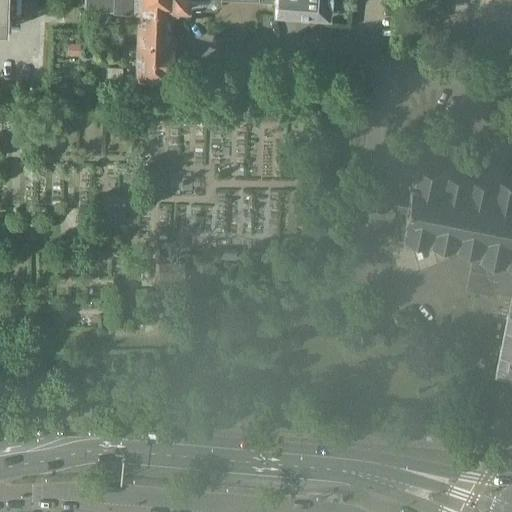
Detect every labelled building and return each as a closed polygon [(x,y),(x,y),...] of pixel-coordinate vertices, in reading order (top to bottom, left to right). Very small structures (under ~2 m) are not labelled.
[(273,0),(276,0),(275,0),(84,0),(84,10),(86,10),(86,9),(140,11),(138,80),(174,81),(176,44),(170,44),(172,8),(177,8),(177,7),(185,7),(186,3),(214,5),(220,0),(273,0)] [(275,0),(276,0),(275,11),(329,15),(330,0),(275,0)] [(68,45),(68,56),(80,56),(80,46),(68,45)] [(123,70),(108,69),(108,81),(123,81),(123,70)] [(463,255),(472,257),(511,265),(511,178),(479,172),(478,177),(471,176),(471,174),(469,173),(469,176),(446,171),(446,169),(445,169),(447,158),(443,151),(436,150),(429,154),(420,152),(417,163),(416,163),(415,165),(413,165),(413,166),(415,167),(412,183),(410,182),(409,184),(412,185),(411,190),(401,188),(398,210),(406,212),(405,216),(403,216),(403,218),(405,218),(402,234),(400,234),(399,237),(402,237),(401,240),(404,240),(405,238),(429,243),(429,245),(431,246),(432,244),(454,248),(454,250),(457,251),(457,248),(464,250),(463,255)] [(511,265),(472,257),(466,289),(500,296),(501,292),(511,294),(511,298),(502,346),(499,346),(495,368),(511,371),(511,265)] [(158,280),(184,281),(184,262),(158,261),(158,280)]
